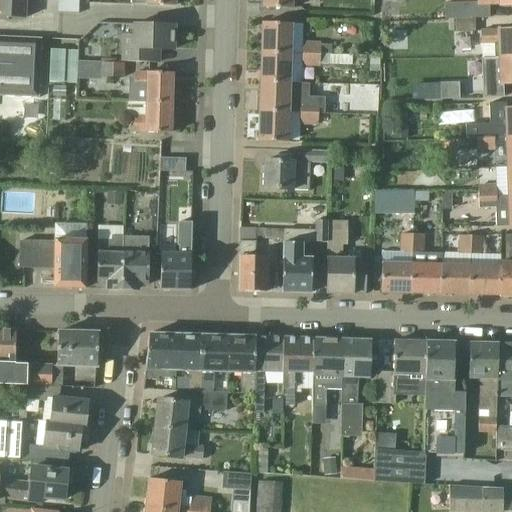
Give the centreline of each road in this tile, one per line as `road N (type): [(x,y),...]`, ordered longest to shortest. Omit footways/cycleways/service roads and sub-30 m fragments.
road 1 (residential): [(217,314),(222,0)]
road 2 (residential): [(511,324),(217,314)]
road 3 (residential): [(99,511),(122,308)]
road 4 (residential): [(122,308),(0,304)]
